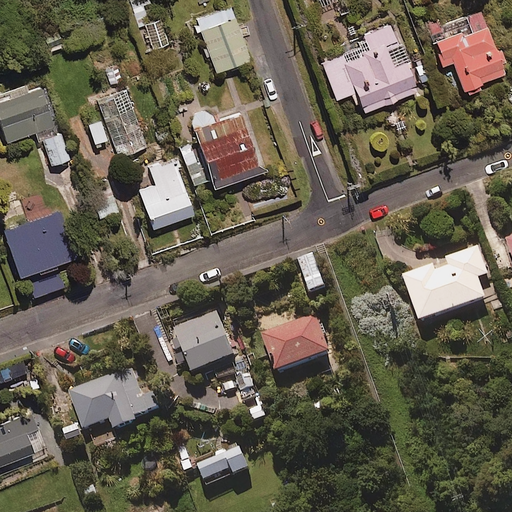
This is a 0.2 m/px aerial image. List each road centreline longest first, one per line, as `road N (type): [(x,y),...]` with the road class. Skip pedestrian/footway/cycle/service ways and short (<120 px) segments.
road 1 (residential): [(334,217),(0,334)]
road 2 (residential): [(259,0),(334,217)]
road 3 (residential): [(511,153),(334,217)]
